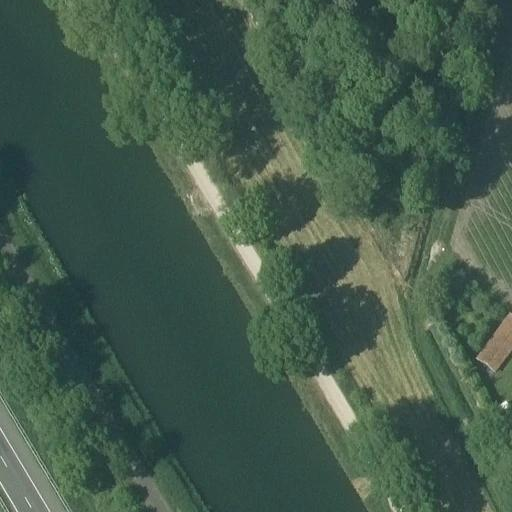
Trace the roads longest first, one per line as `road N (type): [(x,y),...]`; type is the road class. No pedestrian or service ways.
road 1 (track): [(96,0),(402,511)]
road 2 (unclassified): [(168,511),(0,229)]
